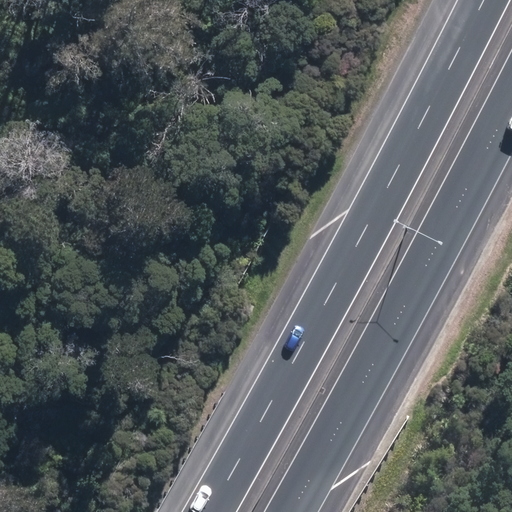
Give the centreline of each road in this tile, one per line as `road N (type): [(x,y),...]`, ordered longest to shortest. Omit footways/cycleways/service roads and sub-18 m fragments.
road 1 (motorway): [(207,511),(478,0)]
road 2 (motorway): [(511,90),(288,511)]
